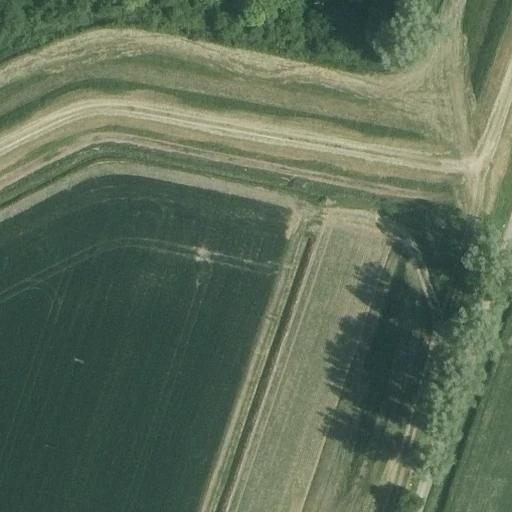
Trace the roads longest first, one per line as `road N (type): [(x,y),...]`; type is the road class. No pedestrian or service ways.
road 1 (track): [(382,511),(419,374),(426,278),(412,246),(387,223),(336,213)]
road 2 (unclassified): [(415,511),(511,230)]
